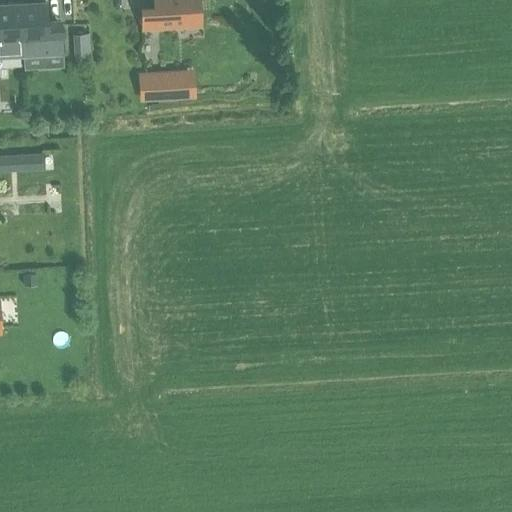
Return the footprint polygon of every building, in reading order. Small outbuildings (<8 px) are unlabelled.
[(60,18),(46,19),(45,0),(20,2),(23,55),(62,53),(60,18)] [(142,29),(158,28),(158,26),(183,24),(183,20),(197,20),(195,0),(153,0),(154,4),(143,5),(143,4),(141,5),(142,29)] [(0,56),(23,55),(20,2),(0,2),(0,56)] [(88,33),(73,34),(74,56),(90,55),(88,33)] [(179,96),(178,71),(140,74),(141,98),(179,96)] [(36,168),(35,153),(16,154),(17,169),(36,168)]
